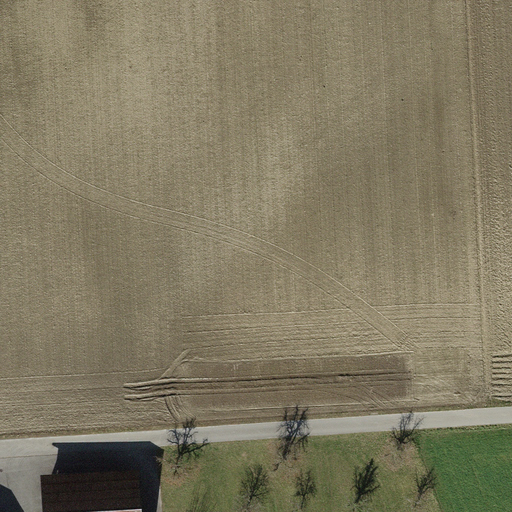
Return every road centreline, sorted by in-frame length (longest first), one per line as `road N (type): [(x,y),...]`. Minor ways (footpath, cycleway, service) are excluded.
road 1 (track): [(166,438),(511,408)]
road 2 (residential): [(0,448),(166,438)]
